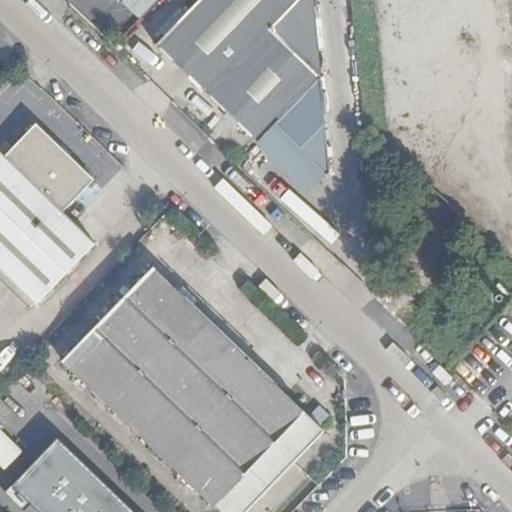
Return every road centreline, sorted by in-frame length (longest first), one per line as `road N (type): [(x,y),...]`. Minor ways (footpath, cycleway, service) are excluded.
road 1 (unclassified): [(6,0),(439,421)]
road 2 (unknown): [(511,200),(501,184),(479,0)]
road 3 (unclassified): [(439,421),(351,511)]
